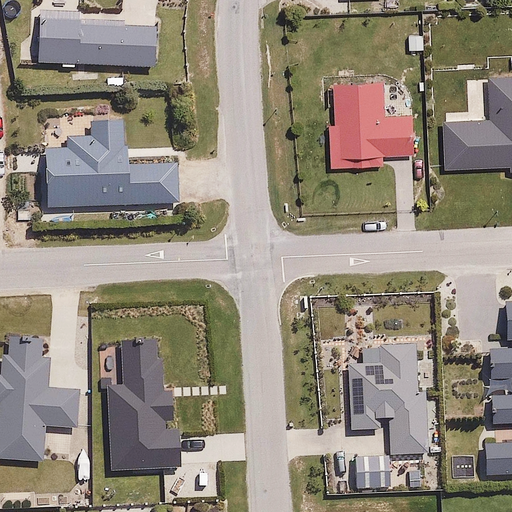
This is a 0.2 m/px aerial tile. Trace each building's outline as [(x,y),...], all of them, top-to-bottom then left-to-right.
[(160,26),(42,19),(40,64),(157,71),(160,26)] [(486,119),(439,121),(441,175),(511,172),(511,78),(485,79),(486,119)] [(376,84),(327,86),(330,167),(382,165),(381,154),(410,153),(408,114),(378,115),(376,84)] [(70,149),(48,149),(48,210),(185,208),(184,163),(127,164),(126,121),(93,121),(93,138),(70,138),(70,149)] [(511,441),(480,443),(482,477),(511,475),(511,303),(503,304),(505,350),(488,350),(490,378),(511,377),(511,388),(511,394),(488,396),(489,426),(511,424),(511,441)] [(0,375),(0,404),(4,405),(0,457),(0,460),(47,464),(50,427),(80,429),(83,391),(50,389),(53,341),(13,338),(12,356),(7,355),(5,376),(0,375)] [(127,387),(112,388),(116,471),(182,468),(178,392),(168,393),(165,340),(125,342),(127,387)] [(346,365),(350,427),(387,425),(388,455),(428,452),(424,392),(417,392),(414,343),(376,345),(377,363),(346,365)]
